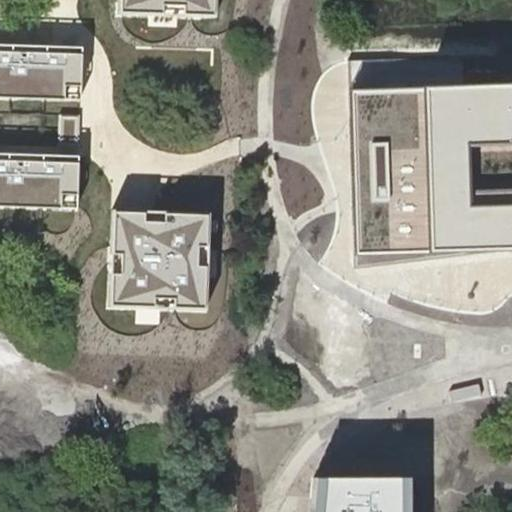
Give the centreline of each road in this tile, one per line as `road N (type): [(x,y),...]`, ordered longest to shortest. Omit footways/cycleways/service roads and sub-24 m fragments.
road 1 (residential): [(286,475),(308,352),(312,258),(273,0)]
road 2 (unknown): [(270,511),(314,437),(342,422),(511,376)]
